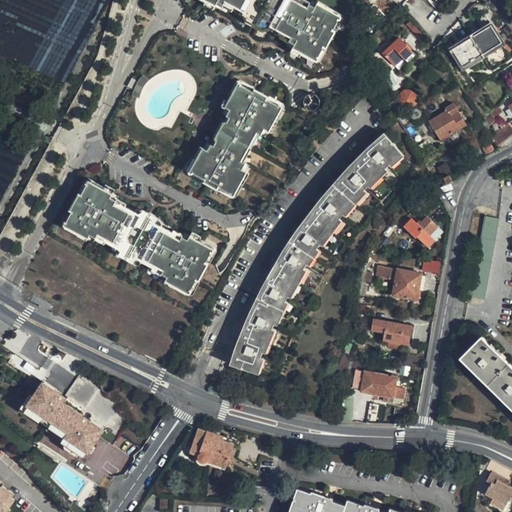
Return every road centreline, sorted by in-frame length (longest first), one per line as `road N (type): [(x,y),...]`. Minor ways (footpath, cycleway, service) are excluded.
road 1 (residential): [(89,143),(163,6),(296,81)]
road 2 (residential): [(511,155),(479,177),(462,216),(425,438)]
road 3 (residential): [(192,400),(328,433),(425,438)]
road 4 (residential): [(0,300),(192,400)]
road 5 (residential): [(0,292),(89,143)]
road 6 (residential): [(89,143),(103,160),(219,222)]
road 7 (unknown): [(0,219),(51,126),(89,143)]
road 8 (residential): [(114,511),(192,400)]
